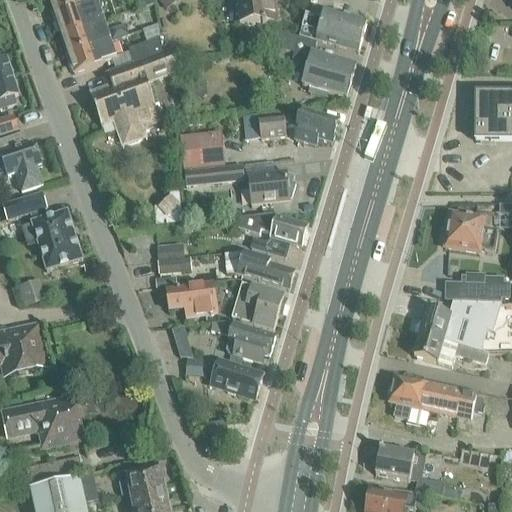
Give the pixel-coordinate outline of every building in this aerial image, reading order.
[(95,0),(48,0),(54,17),(97,3),(95,0)] [(138,10),(154,5),(152,0),(136,0),(135,1),(138,10)] [(237,0),(240,28),(278,24),(275,0),(237,0)] [(102,21),(97,3),(54,17),(60,36),(102,21)] [(152,9),(137,14),(142,30),(157,25),(152,9)] [(299,38),(316,43),(336,49),(345,18),(325,12),(322,22),(305,17),(299,38)] [(367,24),(345,18),(336,49),(358,55),(367,24)] [(110,43),(104,25),(62,40),(68,57),(110,43)] [(158,28),(145,32),(150,45),(160,42),(158,28)] [(328,95),(346,101),(356,69),(312,56),(316,43),(299,38),(299,40),(272,32),(268,47),(294,55),(293,61),(309,66),(302,88),(310,90),(309,95),(327,100),(328,95)] [(160,42),(150,45),(130,52),(134,65),(162,55),(160,42)] [(116,60),(110,43),(68,57),(74,76),(101,67),(101,65),(116,60)] [(170,52),(162,55),(134,65),(108,74),(112,88),(91,95),(91,94),(89,94),(102,131),(103,131),(105,136),(117,132),(119,140),(124,145),(131,146),(138,144),(143,138),(143,131),(138,116),(154,111),(155,112),(156,112),(147,85),(178,74),(170,52)] [(13,98),(18,96),(7,61),(0,63),(0,111),(0,112),(16,107),(13,98)] [(202,83),(184,85),(186,98),(203,96),(202,83)] [(477,137),(511,137),(511,90),(478,90),(477,137)] [(294,116),(284,119),(285,129),(290,127),(297,129),(295,135),(297,136),(295,143),(316,149),(318,142),(333,146),(339,123),(302,112),(301,118),(294,116)] [(0,137),(19,131),(14,118),(0,122),(0,137)] [(284,119),(257,122),(259,142),(286,139),(285,129),(284,119)] [(16,137),(0,142),(0,156),(20,150),(16,137)] [(184,172),(219,168),(215,137),(181,140),(184,172)] [(20,150),(0,156),(0,181),(8,179),(16,176),(21,194),(42,187),(36,170),(42,168),(34,145),(27,148),(20,150)] [(213,171),(184,174),(186,189),(214,186),(245,183),(243,168),(213,171)] [(291,202),(296,186),(288,184),(287,175),(248,179),(252,209),(290,205),(290,202),(291,202)] [(170,195),(154,210),(156,227),(182,224),(179,194),(170,195)] [(45,212),(47,211),(42,196),(40,196),(40,197),(3,208),(7,223),(30,216),(33,224),(31,225),(31,227),(32,227),(46,272),(45,272),(46,274),(48,273),(47,273),(80,263),(82,263),(82,261),(81,261),(76,243),(76,242),(75,242),(73,235),(74,235),(73,233),(67,216),(68,215),(67,214),(65,214),(66,215),(46,221),(44,212),(45,211),(45,212)] [(485,221),(450,216),(445,250),(480,255),(480,252),(495,254),(498,234),(483,232),(485,221)] [(241,221),(238,231),(259,237),(261,233),(272,236),(271,241),(271,244),(266,246),(254,243),(251,252),(287,263),(292,247),(302,250),(308,229),(277,220),(278,220),(269,217),(241,221)] [(159,264),(184,262),(182,245),(157,248),(159,264)] [(0,292),(14,287),(0,247),(0,292)] [(246,254),(230,256),(233,275),(289,293),(295,274),(266,265),(267,261),(246,254)] [(185,274),(184,262),(159,264),(160,277),(185,274)] [(447,285),(446,303),(454,303),(502,305),(502,301),(510,301),(511,286),(503,286),(503,280),(462,278),(462,285),(447,285)] [(177,279),(157,281),(158,291),(178,289),(177,279)] [(19,291),(25,311),(45,305),(39,284),(19,291)] [(213,286),(167,293),(170,314),(186,312),(188,321),(206,318),(207,326),(212,325),(214,325),(218,324),(216,304),(213,286)] [(282,318),(286,302),(283,301),(283,300),(243,287),(232,321),(273,334),(278,317),(282,318)] [(427,312),(420,336),(444,343),(458,347),(459,347),(459,346),(475,351),(481,353),(488,332),(494,333),(502,305),(454,303),(449,319),(427,312)] [(214,325),(211,333),(231,339),(227,352),(228,355),(232,356),(230,363),(242,366),(244,361),(253,363),(253,361),(261,363),(263,356),(270,358),(276,339),(225,324),(218,325),(218,324),(214,325)] [(0,365),(3,365),(6,379),(47,370),(38,329),(0,337),(0,365)] [(420,336),(414,359),(438,366),(451,370),(455,358),(486,367),(489,355),(481,353),(475,351),(459,346),(459,347),(458,347),(444,343),(420,336)] [(212,386),(226,391),(227,395),(234,397),(237,395),(256,400),(263,379),(219,365),(218,367),(218,362),(188,360),(187,376),(215,378),(212,386)] [(389,391),(387,398),(390,403),(390,405),(396,406),(393,418),(408,421),(411,409),(442,416),(448,392),(437,390),(436,391),(426,388),(427,387),(395,380),(394,388),(389,391)] [(448,392),(442,416),(471,422),(473,413),(483,415),(485,406),(482,405),(483,401),(476,400),(476,399),(448,392)] [(7,440),(39,433),(42,451),(83,442),(74,401),(2,416),(7,440)] [(430,419),(429,424),(426,426),(425,429),(427,432),(431,433),(433,431),(435,428),(436,421),(430,419)] [(211,440),(228,438),(226,423),(209,425),(211,440)] [(376,477),(417,485),(418,485),(423,460),(381,452),(376,477)] [(30,488),(84,476),(79,458),(24,471),(30,488)] [(125,474),(118,475),(123,498),(131,497),(164,489),(159,467),(125,474)] [(99,502),(93,477),(81,480),(86,505),(99,502)] [(86,511),(80,481),(31,492),(35,511),(86,511)] [(417,485),(415,495),(417,495),(429,497),(443,500),(454,501),(456,492),(444,491),(444,489),(431,487),(418,485),(417,485)] [(167,511),(168,511),(164,489),(131,497),(133,511),(167,511)] [(371,493),(367,511),(403,511),(404,509),(414,511),(414,509),(426,511),(429,498),(429,497),(417,495),(416,497),(393,493),(393,497),(371,493)]
